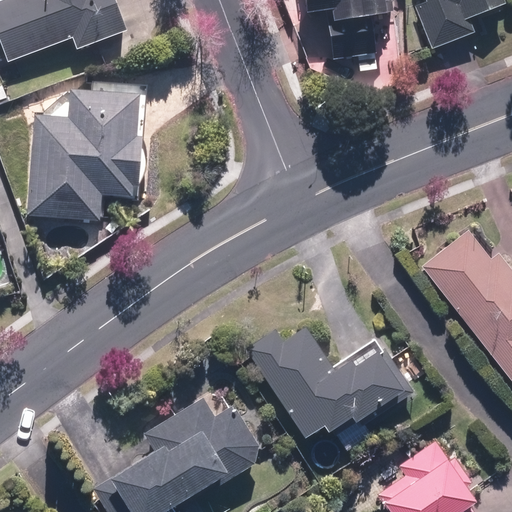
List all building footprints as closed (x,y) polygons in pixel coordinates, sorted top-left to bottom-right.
[(2,0),(0,1),(0,27),(13,60),(78,35),(82,47),(135,27),(125,0),(2,0)] [(399,8),(397,0),(315,0),(317,8),(340,5),(342,18),(335,19),(340,55),(385,49),(380,11),(399,8)] [(427,0),(418,4),(436,46),(478,28),(473,16),(510,0),(427,0)] [(41,111),(32,212),(107,219),(110,190),(139,192),(149,90),(78,84),(75,114),(41,111)] [(472,227),(425,264),(511,373),(511,260),(503,250),(495,256),(472,227)] [(251,347),(311,434),(332,420),(337,427),(359,411),(363,417),(413,384),(386,345),(364,360),(359,353),(338,367),(309,324),(288,338),(280,327),(251,347)] [(98,485),(114,511),(167,511),(166,510),(221,476),(225,482),(261,460),(266,442),(240,399),(220,411),(210,394),(149,431),(159,448),(98,485)] [(380,492),(394,511),(485,511),(477,501),(487,494),(459,452),(452,456),(440,438),(402,464),(408,473),(380,492)]
